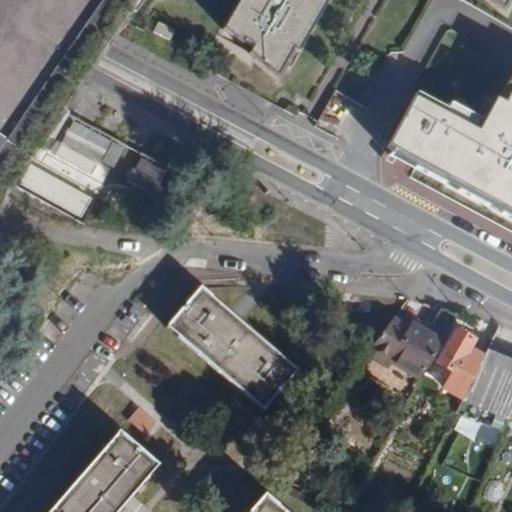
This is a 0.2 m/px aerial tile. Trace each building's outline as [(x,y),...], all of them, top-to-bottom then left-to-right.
[(511,0),(239,0),(222,31),(259,52),(254,59),(277,78),(278,63),(283,66),(328,0),(488,0),(502,11),(507,0),(511,0)] [(392,153),(511,218),(511,75),(483,126),(422,94),(392,153)] [(346,138),(362,103),(336,90),(319,125),(346,138)] [(107,113),(102,126),(130,136),(135,124),(107,113)] [(157,196),(171,168),(75,120),(56,157),(118,189),(123,179),(157,196)] [(0,132),(0,167),(1,169),(18,146),(0,132)] [(265,411),(298,372),(237,319),(200,288),(167,326),(265,411)] [(410,329),(392,318),(365,356),(385,369),(389,364),(420,382),(458,315),(439,309),(425,332),(413,324),(410,329)] [(461,402),(483,357),(470,349),(474,342),(455,330),(435,363),(451,374),(443,389),(461,402)] [(511,406),(511,354),(489,346),(483,357),(461,402),(449,428),(484,442),(496,447),(507,418),(511,406)] [(118,511),(130,500),(157,468),(118,434),(49,511),(118,511)] [(280,511),(264,497),(250,511),(280,511)]
